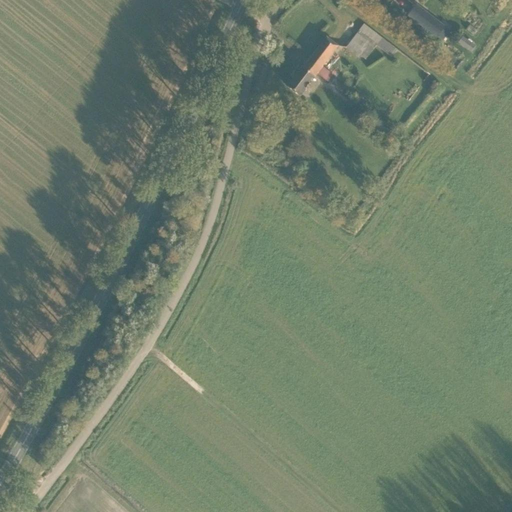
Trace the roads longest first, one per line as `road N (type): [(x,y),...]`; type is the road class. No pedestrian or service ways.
road 1 (unclassified): [(27,511),(148,344),(192,263),(264,23)]
road 2 (primary): [(0,479),(96,312),(239,8)]
road 3 (track): [(148,344),(341,511)]
road 4 (track): [(350,0),(464,90)]
